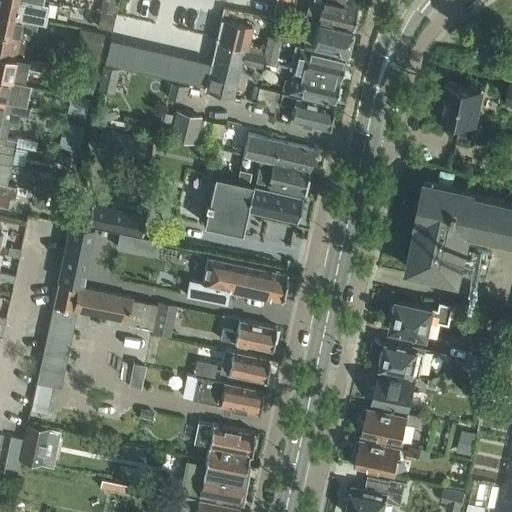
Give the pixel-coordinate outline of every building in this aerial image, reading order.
[(0,0),(0,11),(39,20),(43,21),(48,1),(41,0),(0,0)] [(101,0),(100,10),(113,12),(114,0),(101,0)] [(277,0),(276,11),(288,13),(289,0),(277,0)] [(318,9),(316,20),(352,29),(357,7),(343,4),(344,1),(341,0),(312,0),(311,7),(318,9)] [(0,11),(0,31),(30,38),(31,28),(37,29),(39,20),(0,11)] [(110,30),(114,14),(100,11),(97,27),(110,30)] [(352,29),(316,20),(305,18),(300,40),(312,42),(312,43),(347,51),(352,29)] [(253,27),(223,19),(217,42),(245,49),(248,50),(253,27)] [(76,47),(91,50),(100,52),(104,33),(80,28),(76,47)] [(0,31),(0,51),(28,58),(30,58),(34,38),(30,38),(0,31)] [(261,61),(276,64),(282,39),(267,35),(261,61)] [(100,52),(98,61),(104,62),(113,65),(119,40),(109,38),(104,37),(100,52)] [(119,40),(113,65),(129,68),(134,44),(119,40)] [(217,42),(206,90),(233,96),(241,62),(245,49),(217,42)] [(134,44),(129,68),(144,72),(149,48),(134,44)] [(149,48),(144,72),(159,75),(165,51),(149,48)] [(299,48),(294,69),(339,79),(345,58),(299,48)] [(245,49),(241,62),(260,66),(263,53),(248,50),(245,49)] [(97,65),(100,52),(91,50),(89,63),(97,65)] [(0,51),(0,73),(24,78),(28,58),(0,51)] [(165,51),(159,75),(174,79),(180,55),(165,51)] [(180,55),(174,79),(190,82),(195,58),(180,55)] [(195,58),(190,82),(205,86),(211,62),(195,58)] [(105,66),(100,90),(114,93),(119,69),(105,66)] [(82,84),(94,86),(96,72),(85,69),(82,84)] [(334,101),(339,79),(294,69),(291,80),(285,79),(283,88),(334,101)] [(0,79),(0,100),(26,106),(28,97),(16,94),(18,84),(10,82),(0,79)] [(171,81),(168,96),(181,99),(184,89),(188,90),(189,86),(171,81)] [(457,137),(471,140),(474,123),(477,124),(485,89),(445,81),(438,114),(461,119),(457,137)] [(293,105),(290,119),(327,128),(333,105),(259,87),(255,101),(279,107),(280,102),(293,105)] [(66,114),(70,115),(69,115),(86,119),(86,118),(85,118),(89,99),(70,95),(66,114)] [(0,120),(10,123),(19,125),(21,114),(28,116),(30,107),(26,106),(0,100),(0,120)] [(170,137),(181,139),(219,148),(225,124),(201,118),(202,115),(176,109),(170,137)] [(0,120),(0,141),(16,145),(17,140),(7,138),(10,123),(0,120)] [(64,121),(59,145),(80,150),(83,139),(86,125),(85,125),(68,122),(64,121)] [(100,125),(96,143),(149,155),(153,137),(100,125)] [(243,155),(271,162),(308,171),(313,148),(248,133),(243,155)] [(0,141),(0,162),(10,164),(11,162),(13,162),(16,145),(0,141)] [(76,171),(78,158),(64,155),(61,168),(76,171)] [(0,162),(0,182),(6,184),(8,175),(10,172),(11,169),(10,166),(10,164),(0,162)] [(303,191),(308,171),(271,162),(268,178),(259,176),(258,180),(303,191)] [(53,187),(63,189),(65,176),(55,174),(53,187)] [(214,175),(203,221),(241,230),(246,207),(297,219),(301,195),(233,179),(214,175)] [(64,190),(63,196),(75,198),(79,179),(67,176),(64,190)] [(416,225),(407,270),(461,282),(472,233),(511,242),(511,200),(475,193),(476,190),(425,179),(415,224),(416,225)] [(0,204),(8,206),(10,197),(15,198),(18,186),(6,184),(0,182),(0,204)] [(55,212),(67,214),(69,198),(58,197),(55,212)] [(81,202),(78,222),(131,233),(135,213),(81,202)] [(69,230),(63,255),(88,260),(93,235),(95,227),(86,225),(70,222),(69,230)] [(0,322),(5,323),(6,317),(0,315),(0,278),(14,281),(15,275),(0,271),(0,231),(0,230),(0,229),(0,322)] [(9,246),(7,254),(19,257),(21,248),(9,246)] [(190,278),(187,294),(226,302),(229,287),(248,291),(251,294),(256,295),(260,294),(281,298),(286,271),(207,255),(202,280),(190,278)] [(37,378),(36,381),(38,382),(53,385),(60,386),(77,310),(127,320),(127,323),(151,329),(158,301),(142,297),(132,295),(83,285),(77,284),(58,279),(58,280),(53,305),(37,378)] [(389,329),(429,338),(433,319),(449,323),(454,304),(440,302),(439,309),(435,308),(436,307),(396,298),(393,313),(389,314),(388,322),(390,324),(389,329)] [(151,329),(151,332),(170,337),(177,305),(164,302),(158,301),(151,329)] [(220,339),(234,342),(270,349),(275,326),(239,318),(236,331),(222,328),(220,339)] [(473,333),(469,350),(496,356),(500,339),(473,333)] [(380,367),(414,374),(420,375),(426,347),(413,345),(413,347),(386,341),(383,352),(380,354),(379,360),(381,364),(380,367)] [(224,348),(219,371),(264,380),(269,357),(224,348)] [(466,368),(492,374),(496,356),(469,350),(466,368)] [(193,374),(196,375),(197,375),(214,378),(217,364),(196,359),(193,374)] [(182,396),(194,398),(258,411),(259,405),(263,403),(265,395),(261,392),(262,388),(214,378),(197,375),(196,375),(193,374),(186,373),(182,396)] [(391,374),(390,379),(378,376),(376,385),(372,386),(369,396),(373,399),(372,402),(410,411),(417,380),(391,374)] [(429,380),(427,386),(437,388),(438,381),(429,380)] [(38,382),(32,409),(47,412),(53,385),(38,382)] [(471,401),(485,404),(488,391),(474,388),(471,401)] [(142,407),(139,416),(152,419),(155,410),(142,407)] [(368,407),(362,435),(402,443),(402,440),(406,422),(418,424),(421,415),(408,412),(407,416),(368,407)] [(208,444),(205,458),(221,461),(246,466),(250,447),(254,445),(256,437),(252,433),(253,430),(212,422),(212,424),(198,421),(194,442),(208,444)] [(25,438),(21,458),(41,462),(48,427),(28,423),(25,438)] [(463,430),(458,451),(472,454),(477,433),(463,430)] [(11,435),(4,472),(17,474),(21,458),(25,438),(11,435)] [(355,466),(395,474),(401,448),(361,439),(355,466)] [(419,460),(420,458),(421,448),(408,446),(406,457),(419,460)] [(239,502),(246,466),(221,461),(205,458),(201,479),(197,478),(194,493),(239,502)] [(352,485),(349,498),(345,498),(342,510),(346,511),(384,511),(387,501),(401,504),(406,482),(369,474),(366,488),(352,485)] [(101,479),(100,485),(108,487),(110,480),(101,479)] [(446,511),(451,511),(461,511),(465,491),(445,487),(442,501),(448,503),(446,511)] [(237,511),(239,505),(181,494),(177,493),(173,511),(237,511)] [(469,502),(466,511),(483,511),(485,506),(469,502)]
